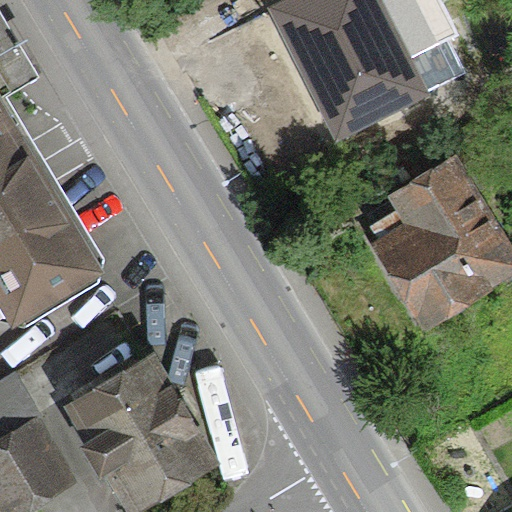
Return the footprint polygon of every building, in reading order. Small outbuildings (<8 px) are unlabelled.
[(284,0),(267,9),(333,142),(433,94),(429,87),(464,70),(449,39),(463,32),(446,0),(284,0)] [(0,99),(36,78),(0,17),(0,99)] [(0,318),(11,336),(106,279),(0,102),(0,318)] [(404,226),(370,246),(420,333),(511,279),(511,242),(460,153),(386,196),(404,226)] [(162,354),(68,405),(126,511),(149,511),(226,470),(162,354)] [(0,390),(0,511),(35,511),(76,490),(17,381),(0,390)]
